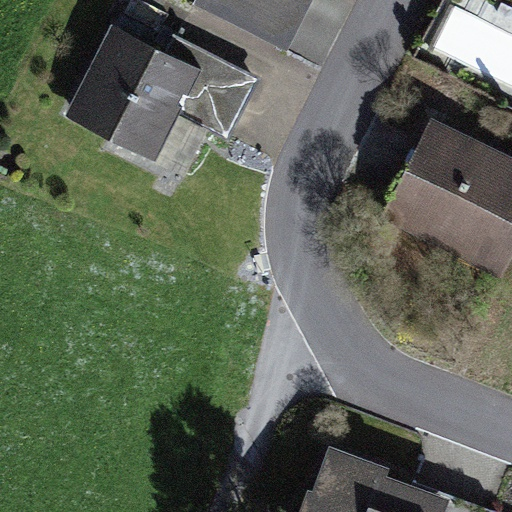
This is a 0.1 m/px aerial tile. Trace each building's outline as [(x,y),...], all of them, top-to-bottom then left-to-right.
[(314,0),(195,0),(194,4),(288,51),(314,0)] [(432,48),(511,86),(511,31),(453,3),(432,48)] [(110,34),(68,132),(156,170),(172,132),(231,157),(262,86),(174,48),(169,60),(110,34)] [(511,263),(511,167),(429,131),(383,237),(501,289),(511,263)] [(450,511),(332,470),(317,511),(450,511)]
